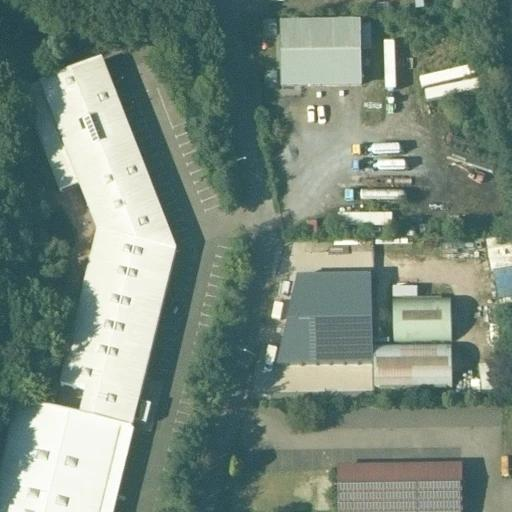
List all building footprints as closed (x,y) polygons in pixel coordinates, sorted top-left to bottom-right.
[(359,89),(359,25),(280,25),(280,89),(359,89)] [(102,62),(21,94),(60,193),(79,186),(98,235),(61,388),(86,394),(81,418),(43,409),(43,410),(132,432),(134,423),(146,426),(150,407),(139,405),(176,253),(102,62)] [(277,368),(372,367),(370,278),(296,280),(277,368)] [(43,410),(17,404),(0,472),(0,511),(112,511),(132,432),(43,410)] [(461,468),(338,470),(339,511),(460,510),(461,510),(461,468)]
